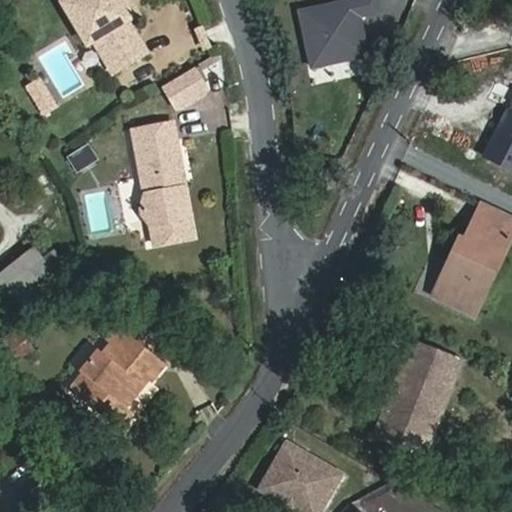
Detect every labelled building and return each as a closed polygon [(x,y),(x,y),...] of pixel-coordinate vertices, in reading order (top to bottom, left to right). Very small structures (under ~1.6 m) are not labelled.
[(82,34),(88,30),(70,0),(65,0),(63,1),(82,34)] [(70,0),(88,30),(124,4),(123,2),(121,0),(70,0)] [(137,14),(129,0),(124,4),(132,17),(137,14)] [(377,0),(358,0),(301,12),(305,29),(313,68),(369,56),(360,17),(380,12),(377,0)] [(132,17),(124,4),(88,30),(100,51),(112,71),(145,52),(127,20),(132,17)] [(100,51),(88,30),(82,34),(94,55),(100,51)] [(192,68),(164,85),(178,108),(206,92),(192,68)] [(34,98),(46,90),(39,78),(26,86),(34,98)] [(43,114),(56,106),(46,90),(34,98),(43,114)] [(511,168),(511,110),(488,156),(511,168)] [(171,125),(134,132),(146,196),(143,210),(144,214),(152,226),(155,244),(193,236),(171,125)] [(88,148),(69,160),(77,174),(96,162),(88,148)] [(458,264),(452,262),(436,294),(476,314),(511,234),(511,220),(485,207),(469,242),(458,264)] [(0,299),(9,311),(66,267),(54,252),(43,260),(34,251),(0,277),(0,299)] [(145,377),(150,382),(165,363),(116,325),(111,331),(114,334),(106,343),(103,341),(87,361),(90,364),(70,388),(99,412),(112,396),(122,404),(145,377)] [(445,381),(454,384),(462,363),(415,345),(380,436),(417,451),(445,381)] [(127,407),(150,382),(145,377),(122,404),(112,396),(99,412),(122,431),(136,415),(127,407)] [(426,454),(454,384),(445,381),(417,451),(426,454)] [(344,473),(290,441),(267,480),(321,511),(344,473)] [(320,511),(321,511),(267,480),(264,487),(307,511),(320,511)]
